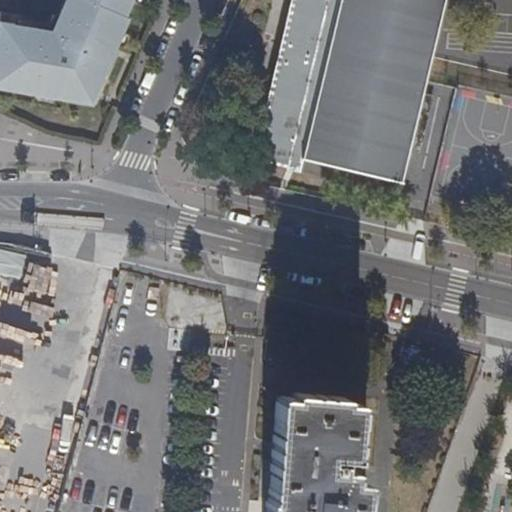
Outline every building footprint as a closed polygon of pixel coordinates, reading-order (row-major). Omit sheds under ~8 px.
[(0,25),(0,87),(63,98),(64,93),(89,98),(95,83),(100,85),(126,15),(129,17),(135,0),(66,0),(53,30),(14,23),(14,28),(0,25)] [(409,150),(423,93),(446,0),(291,0),(253,159),(287,168),(291,151),(302,154),(301,159),(403,184),(403,182),(402,181),(409,150)] [(436,96),(423,93),(409,150),(423,153),(436,96)] [(8,299),(29,299),(30,282),(8,281),(8,299)] [(345,454),(352,455),(355,455),(356,442),(359,398),(346,397),(347,391),(291,387),(290,392),(277,391),(269,496),(266,496),(264,511),(363,511),(366,483),(363,483),(364,477),(353,476),(354,470),(351,470),(351,464),(344,464),(345,454)]
